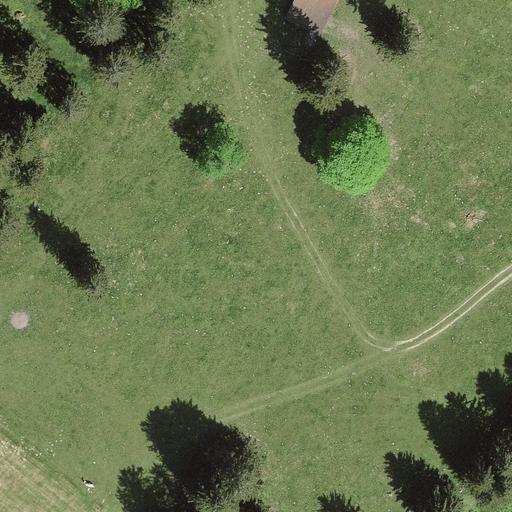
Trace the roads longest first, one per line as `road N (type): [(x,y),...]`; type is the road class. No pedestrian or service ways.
road 1 (track): [(229,0),(249,114),(294,223),(369,341),(390,350),(420,347),(511,270)]
road 2 (track): [(390,350),(253,406)]
road 3 (track): [(307,389),(289,427),(279,511)]
